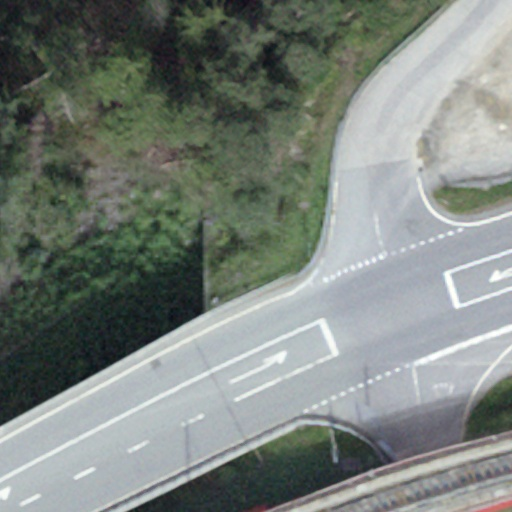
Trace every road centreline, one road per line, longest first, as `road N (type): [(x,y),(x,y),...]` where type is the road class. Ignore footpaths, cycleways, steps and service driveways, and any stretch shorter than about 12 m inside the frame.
road 1 (primary): [(391,314),(218,388),(0,501)]
road 2 (tertiary): [(491,0),(392,118),(378,154),(375,203),(391,314)]
road 3 (unclassified): [(391,314),(448,511)]
road 4 (primary): [(511,280),(391,314)]
